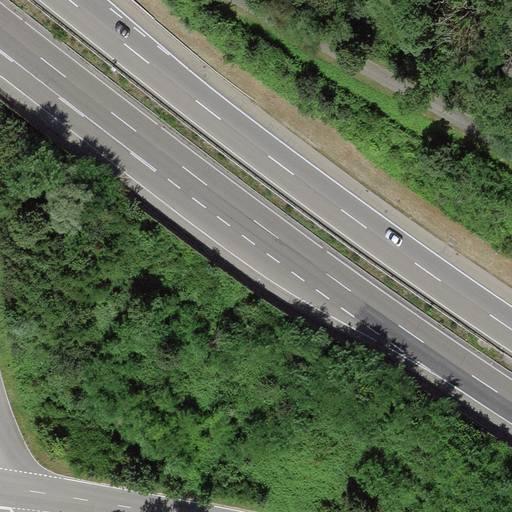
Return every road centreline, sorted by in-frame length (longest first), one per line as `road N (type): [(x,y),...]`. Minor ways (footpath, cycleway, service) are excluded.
road 1 (motorway): [(0,26),(309,262),(511,401)]
road 2 (motorway): [(511,330),(316,192),(72,0)]
road 3 (track): [(262,0),(511,154)]
road 4 (tertiary): [(0,486),(155,511)]
